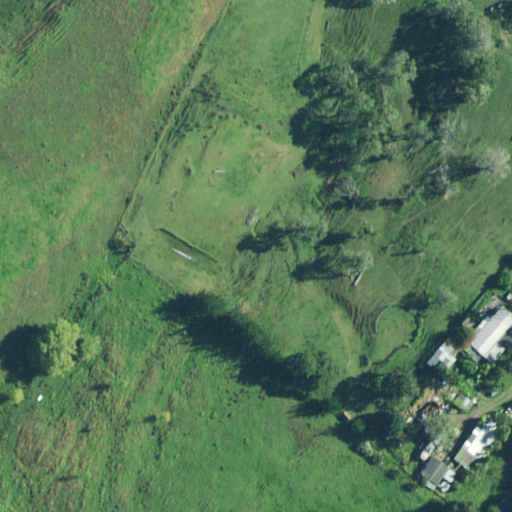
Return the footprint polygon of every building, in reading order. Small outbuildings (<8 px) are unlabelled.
[(511,312),(501,304),(469,343),(497,365),(511,345),(511,312)] [(432,368),(438,360),(447,367),(454,358),(444,350),(439,346),(425,363),(432,368)] [(471,399),(458,392),(452,403),(465,410),(471,399)] [(501,429),(483,417),(456,458),(474,470),(501,429)] [(461,473),(435,455),(422,473),(448,491),(461,473)]
